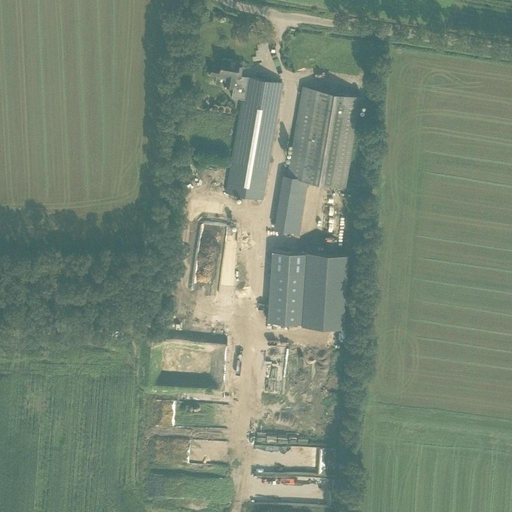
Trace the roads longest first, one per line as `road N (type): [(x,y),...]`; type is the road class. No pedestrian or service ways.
road 1 (unclassified): [(511,52),(224,0)]
road 2 (track): [(0,299),(179,295),(181,273)]
